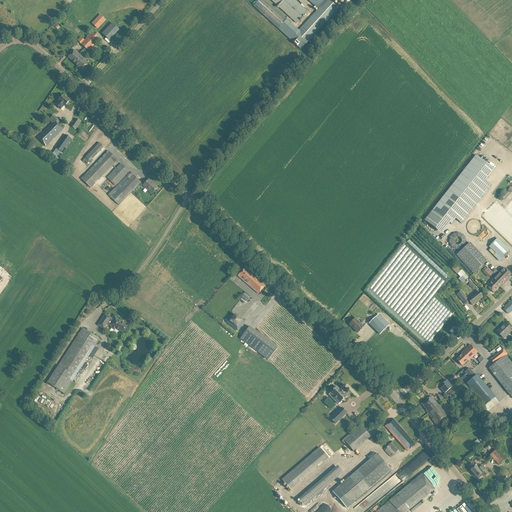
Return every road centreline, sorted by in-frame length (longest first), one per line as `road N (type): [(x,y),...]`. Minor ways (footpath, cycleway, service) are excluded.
road 1 (unclassified): [(396,398),(190,195)]
road 2 (unclassified): [(396,398),(511,290)]
road 3 (unclassified): [(190,195),(80,89)]
road 4 (unclassified): [(487,511),(396,398)]
road 5 (residential): [(118,297),(190,195)]
road 6 (unclassified): [(80,89),(163,0)]
